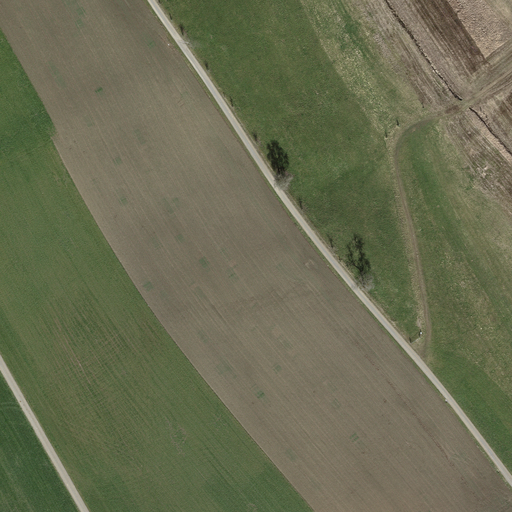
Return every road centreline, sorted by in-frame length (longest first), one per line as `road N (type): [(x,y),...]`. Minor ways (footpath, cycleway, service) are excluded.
road 1 (track): [(511,481),(290,205),(155,0)]
road 2 (track): [(416,358),(427,330),(391,144),(398,132),(468,102),(511,69)]
road 3 (track): [(0,360),(85,511)]
